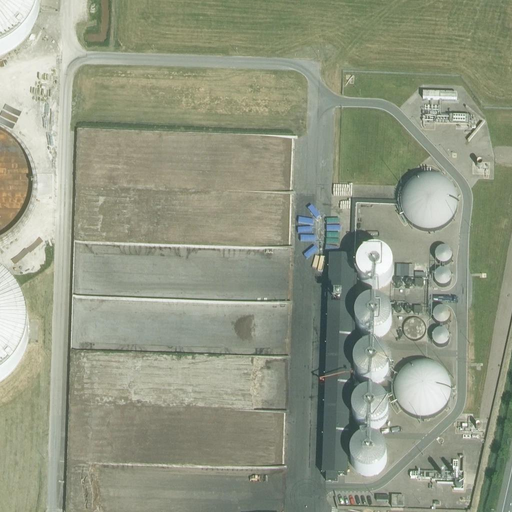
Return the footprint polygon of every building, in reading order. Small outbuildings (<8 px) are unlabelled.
[(0,0),(0,59),(8,57),(18,50),(27,42),(34,33),(39,22),(42,11),(43,0),(0,0)] [(409,184),(409,185),(408,185),(408,186),(407,187),(406,188),(406,189),(405,189),(405,190),(404,191),(404,192),(403,192),(403,193),(403,194),(402,195),(402,196),(402,197),(401,197),(401,198),(401,199),(401,200),(401,201),(401,202),(400,202),(400,203),(400,204),(400,205),(400,206),(400,207),(400,208),(401,209),(401,210),(401,211),(401,212),(401,213),(402,213),(402,214),(402,215),(402,216),(403,216),(403,217),(403,218),(404,219),(404,220),(405,220),(405,221),(405,222),(406,222),(406,223),(407,223),(407,224),(408,224),(408,225),(409,226),(410,226),(410,227),(411,227),(411,228),(412,228),(412,229),(413,229),(414,230),(415,230),(416,231),(417,231),(418,232),(419,232),(420,232),(421,233),(422,233),(423,233),(424,233),(425,234),(426,234),(427,234),(428,234),(429,234),(430,234),(431,234),(432,234),(433,234),(434,233),(435,233),(436,233),(437,233),(438,232),(439,232),(440,232),(441,231),(442,231),(442,230),(443,230),(444,230),(445,229),(446,228),(447,227),(448,227),(448,226),(449,226),(449,225),(450,224),(451,224),(451,223),(452,222),(453,221),(453,220),(454,219),(455,218),(455,217),(455,216),(456,215),(456,214),(456,213),(457,212),(457,211),(457,210),(457,209),(457,208),(457,207),(457,206),(457,205),(457,204),(457,203),(457,202),(457,201),(457,200),(457,199),(457,198),(456,197),(456,196),(455,195),(455,194),(455,193),(454,192),(454,191),(453,190),(453,189),(452,189),(452,188),(451,187),(450,187),(450,186),(449,185),(448,184),(447,183),(446,182),(445,182),(444,181),(443,180),(442,180),(441,180),(441,179),(440,179),(439,179),(438,178),(437,178),(436,178),(436,177),(435,177),(434,177),(433,177),(432,177),(431,177),(430,177),(429,177),(428,177),(427,177),(426,177),(425,177),(424,177),(423,177),(422,177),(422,178),(421,178),(420,178),(419,178),(418,179),(417,179),(416,180),(415,180),(414,181),(413,181),(413,182),(412,182),(411,183),(410,184),(409,184)] [(453,257),(453,256),(452,255),(452,254),(452,253),(451,252),(451,251),(450,251),(450,250),(449,250),(449,249),(448,249),(447,249),(447,248),(446,248),(445,248),(444,248),(443,248),(442,248),(441,248),(440,248),(440,249),(439,249),(438,249),(438,250),(437,250),(437,251),(436,251),(436,252),(435,253),(435,254),(435,255),(434,255),(434,256),(434,257),(434,258),(435,259),(435,260),(435,261),(436,261),(436,262),(436,263),(437,263),(437,264),(438,264),(438,265),(439,265),(440,265),(440,266),(441,266),(442,266),(443,266),(444,266),(445,266),(446,266),(447,265),(448,265),(449,264),(450,264),(450,263),(451,263),(451,262),(451,261),(452,261),(452,260),(452,259),(452,258),(453,258),(453,257)] [(375,254),(374,254),(373,254),(372,254),(371,254),(370,254),(370,255),(369,255),(368,255),(367,255),(366,256),(365,256),(365,257),(364,257),(363,258),(362,259),(361,260),(360,261),(359,262),(359,263),(358,263),(358,264),(358,265),(357,265),(357,266),(357,267),(357,268),(356,269),(356,270),(356,271),(356,272),(356,273),(356,274),(356,275),(357,276),(357,277),(357,278),(357,279),(358,279),(358,280),(358,281),(359,282),(359,283),(360,283),(360,284),(361,284),(361,285),(362,285),(362,286),(363,286),(363,287),(364,287),(365,288),(366,288),(367,289),(368,289),(369,289),(369,290),(370,290),(371,290),(372,290),(373,290),(374,290),(375,290),(376,290),(377,290),(378,290),(379,290),(380,290),(381,289),(382,289),(383,288),(384,288),(385,287),(386,286),(387,285),(388,285),(388,284),(389,283),(389,282),(390,282),(390,281),(391,281),(391,280),(391,279),(392,278),(392,277),(392,276),(392,275),(392,274),(393,274),(393,273),(393,272),(393,271),(393,270),(392,270),(392,269),(392,268),(392,267),(392,266),(391,266),(391,265),(391,264),(390,263),(390,262),(389,262),(389,261),(388,261),(388,260),(387,260),(387,259),(386,258),(385,258),(385,257),(384,257),(384,256),(383,256),(382,256),(382,255),(381,255),(380,255),(379,255),(379,254),(378,254),(377,254),(376,254),(375,254)] [(321,478),(346,479),(355,259),(330,258),(321,478)] [(414,277),(414,265),(397,265),(397,277),(414,277)] [(452,280),(452,279),(452,278),(451,278),(451,277),(451,276),(451,275),(450,275),(450,274),(449,274),(449,273),(448,272),(447,272),(447,271),(446,271),(445,271),(444,271),(443,271),(442,271),(441,271),(440,271),(439,271),(439,272),(438,272),(437,272),(437,273),(436,273),(436,274),(435,275),(435,276),(434,277),(434,278),(434,279),(434,280),(434,281),(434,282),(435,282),(435,283),(435,284),(436,284),(436,285),(437,285),(437,286),(438,286),(438,287),(439,287),(440,287),(440,288),(441,288),(442,288),(443,288),(444,288),(445,288),(446,288),(446,287),(447,287),(448,287),(448,286),(449,286),(449,285),(450,285),(450,284),(451,283),(451,282),(451,281),(452,281),(452,280)] [(0,382),(7,378),(15,369),(22,360),(26,349),(29,338),(29,327),(27,315),(24,304),(18,294),(10,285),(1,278),(0,277),(0,382)] [(391,321),(391,320),(391,319),(391,318),(391,317),(391,316),(390,315),(390,314),(390,313),(389,313),(389,312),(389,311),(388,311),(388,310),(387,310),(387,309),(386,308),(385,307),(384,307),(384,306),(383,306),(383,305),(382,305),(381,305),(381,304),(380,304),(379,304),(378,303),(377,303),(376,303),(375,303),(374,303),(373,303),(372,303),(371,303),(370,303),(369,303),(368,303),(368,304),(367,304),(366,304),(365,304),(365,305),(364,305),(363,306),(362,306),(362,307),(361,307),(361,308),(360,308),(360,309),(359,309),(359,310),(358,310),(358,311),(358,312),(357,312),(357,313),(356,314),(356,315),(356,316),(355,317),(355,318),(355,319),(355,320),(355,321),(355,322),(355,323),(355,324),(355,325),(356,326),(356,327),(356,328),(357,329),(357,330),(358,330),(358,331),(358,332),(359,332),(359,333),(360,333),(360,334),(361,334),(361,335),(362,335),(362,336),(363,336),(364,336),(364,337),(365,337),(366,338),(367,338),(368,338),(368,339),(369,339),(370,339),(371,339),(372,339),(373,339),(374,339),(375,339),(376,339),(377,339),(378,339),(378,338),(379,338),(380,338),(381,338),(381,337),(382,337),(383,336),(384,336),(384,335),(385,335),(386,334),(387,333),(387,332),(388,332),(388,331),(389,331),(389,330),(389,329),(390,329),(390,328),(390,327),(391,326),(391,325),(391,324),(391,323),(391,322),(391,321)] [(450,318),(450,317),(450,316),(450,315),(450,314),(449,314),(449,313),(449,312),(448,312),(448,311),(447,311),(447,310),(446,310),(445,309),(444,309),(443,309),(442,309),(441,309),(440,309),(439,309),(438,309),(437,310),(436,310),(436,311),(435,311),(435,312),(434,312),(434,313),(433,314),(433,315),(433,316),(433,317),(433,318),(433,319),(433,320),(433,321),(434,321),(434,322),(434,323),(435,323),(435,324),(436,324),(436,325),(437,325),(438,325),(438,326),(439,326),(440,326),(441,326),(442,326),(443,326),(444,326),(445,326),(445,325),(446,325),(447,324),(448,324),(448,323),(449,323),(449,322),(449,321),(450,321),(450,320),(450,319),(450,318)] [(406,320),(407,339),(426,338),(425,319),(406,320)] [(432,339),(432,340),(432,341),(432,342),(433,343),(433,344),(434,345),(434,346),(435,346),(436,347),(437,347),(437,348),(438,348),(439,348),(440,348),(441,348),(442,348),(443,348),(444,348),(444,347),(445,347),(446,347),(446,346),(447,346),(447,345),(448,345),(448,344),(449,343),(449,342),(449,341),(449,340),(450,340),(450,339),(449,339),(449,338),(449,337),(449,336),(449,335),(448,335),(448,334),(447,334),(447,333),(446,333),(446,332),(445,332),(444,331),(443,331),(442,331),(441,331),(440,331),(439,331),(438,331),(437,331),(437,332),(436,332),(435,332),(435,333),(434,333),(434,334),(433,335),(433,336),(432,336),(432,337),(432,338),(432,339)] [(354,366),(354,367),(354,368),(354,369),(354,370),(354,371),(354,372),(355,373),(355,374),(355,375),(356,375),(356,376),(357,377),(357,378),(358,378),(358,379),(359,380),(360,380),(360,381),(361,381),(362,382),(363,382),(363,383),(364,383),(365,383),(366,384),(367,384),(368,385),(369,385),(370,385),(371,385),(372,385),(373,385),(374,385),(375,385),(375,384),(376,384),(377,384),(378,384),(379,383),(380,383),(381,382),(382,382),(383,381),(383,380),(384,380),(385,379),(386,378),(386,377),(387,376),(388,375),(388,374),(389,373),(389,372),(389,371),(390,370),(390,369),(390,368),(390,367),(390,366),(390,365),(390,364),(389,363),(389,362),(389,361),(389,360),(388,359),(387,358),(387,357),(386,356),(385,355),(385,354),(384,354),(383,353),(383,352),(382,352),(381,351),(380,351),(379,350),(378,350),(377,349),(376,349),(375,349),(374,349),(373,349),(372,349),(371,349),(370,349),(369,349),(368,349),(367,349),(366,350),(365,350),(364,350),(363,351),(362,352),(361,352),(360,353),(359,354),(358,355),(357,356),(357,357),(356,357),(356,358),(355,359),(355,360),(355,361),(354,361),(354,362),(354,363),(354,364),(354,365),(354,366)] [(394,391),(394,392),(394,393),(394,394),(394,395),(395,396),(395,397),(395,398),(395,399),(395,400),(396,401),(396,402),(396,403),(397,403),(397,404),(398,405),(398,406),(399,407),(399,408),(400,408),(400,409),(401,410),(402,411),(403,412),(404,413),(405,414),(406,415),(407,415),(408,416),(409,417),(410,417),(411,417),(411,418),(412,418),(413,418),(413,419),(414,419),(415,419),(416,419),(417,419),(418,420),(419,420),(420,420),(421,420),(422,420),(423,420),(424,420),(425,420),(426,420),(427,420),(428,420),(429,419),(430,419),(431,419),(432,419),(433,418),(434,418),(435,417),(436,417),(437,417),(437,416),(438,416),(438,415),(439,415),(440,415),(440,414),(441,414),(441,413),(442,413),(442,412),(443,412),(443,411),(444,411),(444,410),(445,410),(445,409),(446,409),(446,408),(447,407),(447,406),(448,406),(448,405),(448,404),(449,404),(449,403),(449,402),(450,401),(450,400),(450,399),(451,398),(451,397),(451,396),(451,395),(451,394),(451,393),(451,392),(451,391),(451,390),(451,389),(451,388),(451,387),(451,386),(451,385),(450,385),(450,384),(450,383),(450,382),(449,381),(449,380),(449,379),(448,379),(448,378),(448,377),(447,377),(447,376),(446,376),(446,375),(446,374),(445,374),(445,373),(444,373),(444,372),(443,372),(443,371),(442,371),(442,370),(441,370),(441,369),(440,369),(440,368),(439,368),(438,368),(438,367),(437,367),(436,366),(435,366),(434,365),(433,365),(432,365),(431,364),(430,364),(429,364),(428,363),(427,363),(426,363),(425,363),(424,363),(423,363),(422,363),(421,363),(420,363),(419,363),(418,363),(417,364),(416,364),(415,364),(414,364),(413,365),(412,365),(411,365),(411,366),(410,366),(409,367),(408,367),(407,368),(406,368),(405,369),(404,370),(403,371),(402,372),(401,373),(400,374),(400,375),(399,376),(398,377),(398,378),(397,379),(397,380),(396,381),(396,382),(396,383),(395,383),(395,384),(395,385),(395,386),(395,387),(394,388),(394,389),(394,390),(394,391)] [(354,412),(354,413),(354,414),(354,415),(354,416),(354,417),(355,418),(355,419),(355,420),(356,420),(356,421),(356,422),(357,423),(358,424),(358,425),(359,425),(360,426),(361,427),(362,427),(362,428),(363,428),(364,429),(365,429),(366,429),(367,430),(368,430),(369,430),(370,430),(371,430),(372,430),(373,430),(374,430),(375,430),(376,430),(376,429),(377,429),(378,429),(379,428),(380,427),(381,427),(382,427),(382,426),(383,425),(384,424),(385,424),(385,423),(386,422),(386,421),(387,420),(387,419),(387,418),(388,418),(388,417),(388,416),(388,415),(388,414),(388,413),(388,412),(388,411),(388,410),(388,409),(388,408),(387,408),(387,407),(387,406),(386,405),(386,404),(385,403),(385,402),(384,402),(383,401),(383,400),(382,400),(382,399),(381,399),(380,398),(379,398),(378,397),(377,397),(376,397),(376,396),(375,396),(374,396),(373,396),(372,396),(371,396),(370,396),(369,396),(368,396),(367,396),(366,397),(365,397),(364,397),(363,398),(362,398),(362,399),(361,399),(360,400),(359,401),(358,401),(358,402),(357,403),(356,404),(356,405),(356,406),(355,406),(355,407),(355,408),(355,409),(354,410),(354,411),(354,412)] [(350,458),(350,459),(350,460),(350,461),(350,462),(351,463),(351,464),(351,465),(352,466),(352,467),(353,468),(353,469),(354,469),(354,470),(355,470),(355,471),(356,472),(357,473),(358,473),(358,474),(359,474),(360,475),(361,475),(362,476),(363,476),(364,476),(365,476),(366,477),(367,477),(368,477),(369,477),(370,477),(371,477),(371,476),(372,476),(373,476),(374,476),(375,476),(375,475),(376,475),(377,475),(377,474),(378,474),(379,473),(380,473),(380,472),(381,472),(381,471),(382,471),(382,470),(383,470),(383,469),(384,468),(384,467),(385,467),(385,466),(385,465),(386,465),(386,464),(386,463),(386,462),(386,461),(387,460),(387,459),(387,458),(387,457),(386,456),(386,455),(386,454),(386,453),(386,452),(385,452),(385,451),(385,450),(384,450),(384,449),(383,448),(383,447),(382,447),(382,446),(381,446),(381,445),(380,444),(379,444),(379,443),(378,443),(377,442),(376,442),(375,441),(374,441),(373,441),(372,440),(371,440),(370,440),(369,440),(368,440),(367,440),(366,440),(365,440),(364,440),(364,441),(363,441),(362,441),(361,441),(361,442),(360,442),(359,442),(359,443),(358,443),(357,444),(356,444),(356,445),(355,445),(355,446),(354,446),(354,447),(353,448),(353,449),(352,449),(352,450),(352,451),(351,451),(351,452),(351,453),(351,454),(350,454),(350,455),(350,456),(350,457),(350,458)] [(283,511),(285,467),(181,464),(181,475),(203,476),(203,482),(219,493),(109,490),(108,497),(142,498),(144,494),(144,496),(201,498),(200,509),(211,510),(212,508),(207,504),(212,505),(212,496),(221,497),(226,489),(226,495),(246,495),(245,503),(252,494),(278,511),(283,511)] [(416,471),(416,473),(409,473),(409,479),(435,480),(435,472),(416,471)] [(67,487),(65,511),(82,511),(83,499),(84,499),(85,488),(67,487)] [(390,498),(390,508),(402,508),(402,498),(390,498)]
